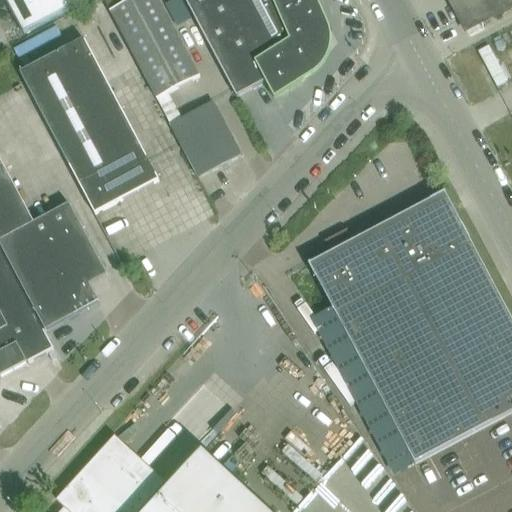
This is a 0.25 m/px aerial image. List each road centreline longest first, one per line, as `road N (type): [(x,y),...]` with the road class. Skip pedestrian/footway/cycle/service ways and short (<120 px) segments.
road 1 (unclassified): [(0,493),(352,111),(419,58)]
road 2 (unknown): [(511,495),(471,506),(420,496),(390,466),(245,228)]
road 3 (unclassified): [(511,233),(419,58)]
